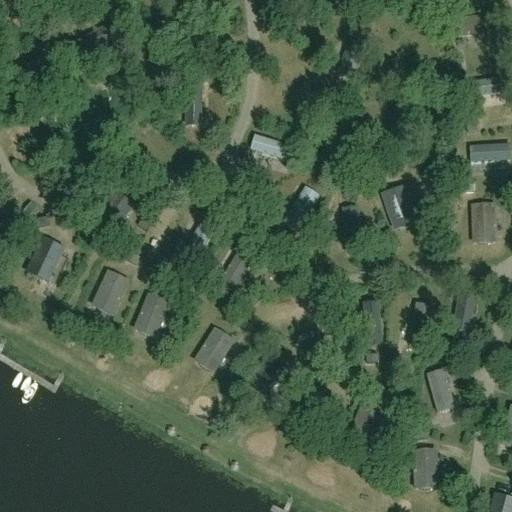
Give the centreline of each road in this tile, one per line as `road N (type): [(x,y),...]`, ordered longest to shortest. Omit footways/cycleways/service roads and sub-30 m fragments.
road 1 (track): [(339,374),(337,328),(280,251),(236,216),(225,175),(251,103),(250,0)]
road 2 (track): [(314,294),(371,273),(509,276)]
